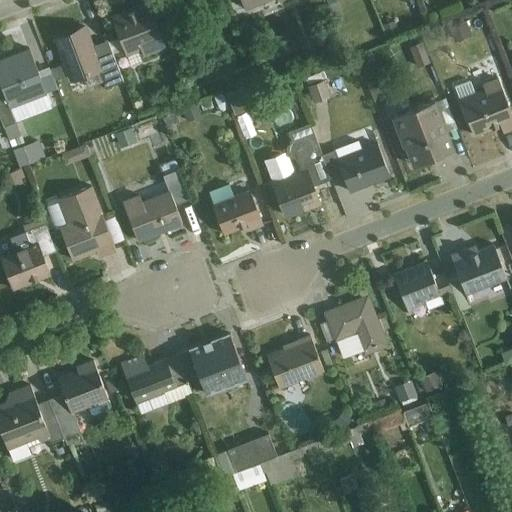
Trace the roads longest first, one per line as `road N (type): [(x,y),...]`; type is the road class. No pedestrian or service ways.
road 1 (residential): [(511,185),(272,278)]
road 2 (residential): [(0,354),(178,289)]
